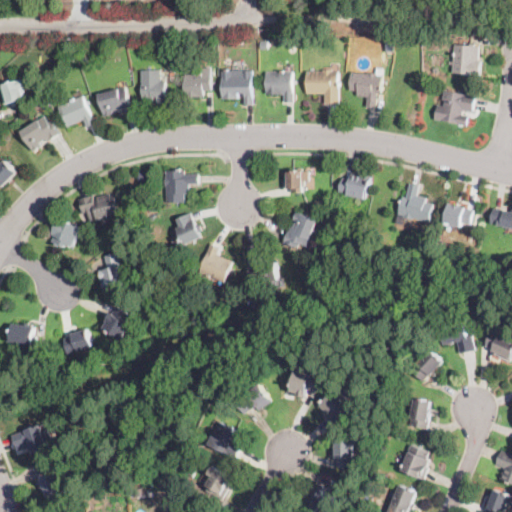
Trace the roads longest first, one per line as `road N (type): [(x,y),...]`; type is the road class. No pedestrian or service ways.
road 1 (residential): [(10,511),(0,486),(3,241),(61,179),(149,141),(240,136),(387,144),(511,173)]
road 2 (residential): [(252,19),(511,18)]
road 3 (residential): [(0,22),(252,19)]
